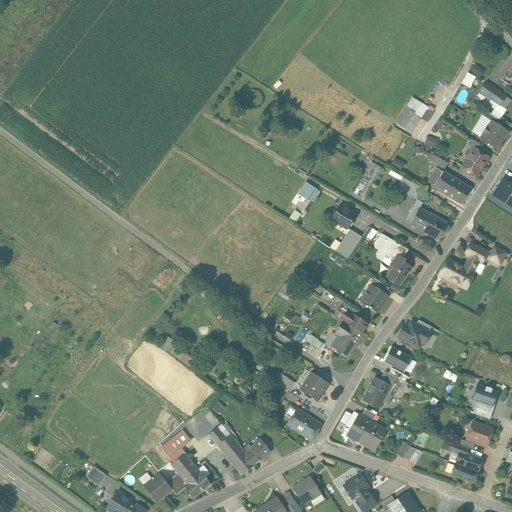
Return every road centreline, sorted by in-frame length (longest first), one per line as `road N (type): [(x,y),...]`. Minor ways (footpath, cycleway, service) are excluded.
road 1 (track): [(351,384),(0,127)]
road 2 (residential): [(318,446),(511,146)]
road 3 (residential): [(318,446),(507,511)]
road 4 (residential): [(196,511),(318,446)]
